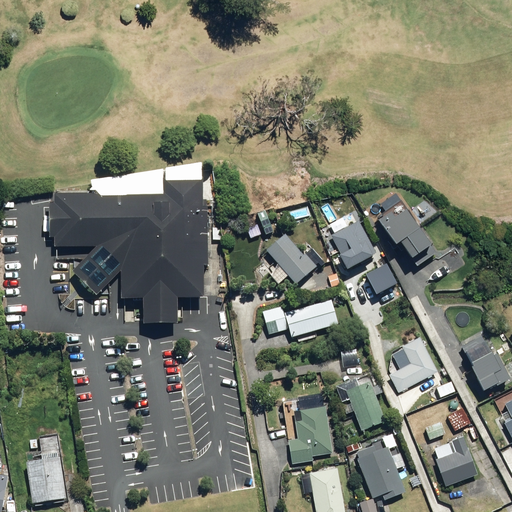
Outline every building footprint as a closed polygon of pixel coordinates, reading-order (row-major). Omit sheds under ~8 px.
[(163,194),(54,196),(55,249),(97,248),(72,272),(96,298),(119,273),(119,302),(143,302),(144,326),(178,325),(178,301),(202,301),(201,268),(207,268),(206,178),(163,178),(163,194)] [(391,212),(380,219),(397,243),(401,241),(413,257),(432,244),(407,209),(395,217),(391,212)] [(340,255),(348,268),(376,253),(358,221),(332,235),(342,254),(340,255)] [(274,222),(242,232),(245,242),(277,231),(274,222)] [(212,241),(221,241),(221,229),(212,229),(212,241)] [(267,251),(296,285),(317,268),(306,254),(304,256),(286,235),(267,251)] [(386,263),(367,274),(377,294),(397,283),(386,263)] [(337,274),(327,277),(331,290),(341,287),(337,274)] [(288,330),(290,339),(337,326),(330,302),(283,315),(281,308),(261,313),(268,336),(288,330)] [(483,336),(462,348),(485,389),(496,383),(498,386),(511,379),(497,352),(493,355),(483,336)] [(390,377),(399,393),(436,373),(419,340),(402,349),(411,366),(390,377)] [(344,395),(361,433),(384,422),(367,384),(344,395)] [(446,417),(455,433),(470,424),(462,409),(446,417)] [(287,443),(292,466),(312,462),(311,458),(332,455),(323,410),(297,415),(299,422),(294,423),(297,441),(287,443)] [(478,433),(473,425),(461,432),(466,440),(478,433)] [(434,462),(444,488),(476,476),(463,440),(432,452),(435,462),(434,462)] [(411,456),(417,470),(428,466),(422,450),(421,450),(419,445),(410,449),(412,456),(411,456)] [(381,497),(383,502),(404,494),(387,449),(374,454),(372,448),(355,455),(357,461),(356,461),(372,501),(381,497)] [(24,466),(31,505),(65,498),(58,459),(55,460),(54,455),(40,457),(41,462),(24,466)] [(344,511),(337,470),(308,475),(315,511),(344,511)] [(358,505),(360,511),(375,511),(371,500),(358,505)]
